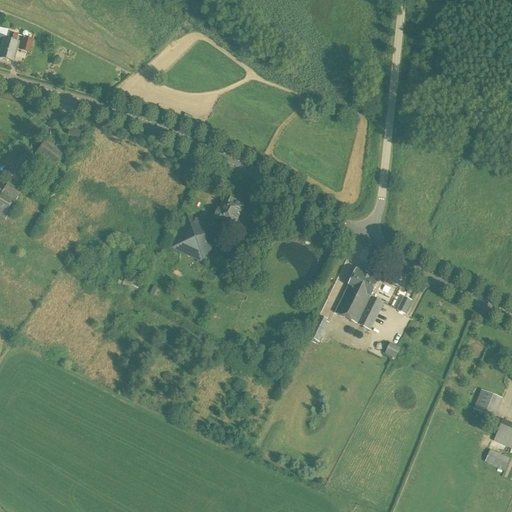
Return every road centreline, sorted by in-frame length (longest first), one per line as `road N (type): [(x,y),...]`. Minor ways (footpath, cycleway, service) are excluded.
road 1 (tertiary): [(366,235),(198,145),(0,81)]
road 2 (unclassified): [(366,235),(381,200),(402,0)]
road 3 (tertiary): [(511,318),(366,235)]
